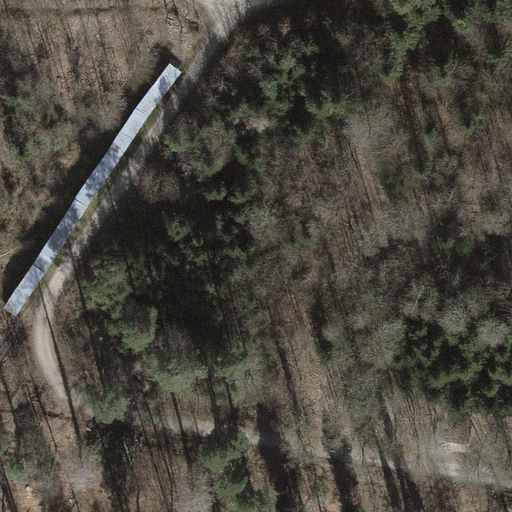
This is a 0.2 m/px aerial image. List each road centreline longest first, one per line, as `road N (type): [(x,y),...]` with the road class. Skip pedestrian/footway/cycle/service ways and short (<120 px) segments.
road 1 (track): [(511,481),(111,413),(71,396),(51,366),(47,310)]
road 2 (track): [(47,310),(239,3)]
